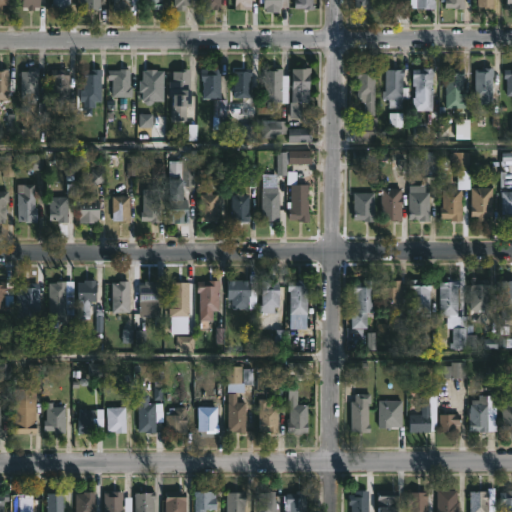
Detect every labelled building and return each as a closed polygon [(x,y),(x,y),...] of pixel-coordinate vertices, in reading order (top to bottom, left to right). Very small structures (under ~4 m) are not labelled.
[(0,0),(9,0),(9,7),(4,7),(4,10),(0,10),(0,0)] [(39,0),(39,7),(34,7),(34,11),(27,11),(27,7),(21,7),(21,0),(39,0)] [(70,0),(70,10),(52,8),(52,0),(70,0)] [(99,0),(99,9),(83,8),(83,2),(80,2),(80,0),(99,0)] [(130,0),(130,10),(112,10),(112,0),(130,0)] [(161,0),(161,9),(145,7),(145,0),(161,0)] [(190,0),(190,5),(185,5),(185,10),(176,10),(176,6),(174,6),(174,0),(190,0)] [(221,0),(222,10),(211,10),(211,8),(204,8),(204,0),(221,0)] [(244,9),(235,9),(235,0),(251,0),(251,9),(244,9)] [(288,0),(288,7),(279,7),(279,12),(266,12),(266,7),(263,7),(263,0),(288,0)] [(313,0),(313,2),(314,2),(314,9),(294,7),(294,0),(313,0)] [(372,0),(372,8),(354,7),(354,0),(372,0)] [(403,0),(403,8),(382,7),(382,0),(403,0)] [(435,0),(435,8),(416,8),(416,5),(410,5),(410,0),(435,0)] [(463,0),(464,8),(444,8),(444,0),(463,0)] [(477,0),(477,10),(494,10),(493,0),(477,0)] [(493,67),(492,103),(479,103),(479,96),(474,96),(474,69),(482,70),(482,67),(493,67)] [(7,99),(0,99),(0,68),(8,68),(7,99)] [(68,100),(51,100),(51,68),(69,69),(68,100)] [(130,68),(130,86),(132,86),(132,96),(127,96),(126,109),(120,109),(120,96),(112,96),(113,79),(107,79),(108,69),(130,68)] [(190,69),(189,107),(185,107),(185,120),(171,120),(172,102),(168,102),(169,81),(172,81),(172,71),(183,71),(183,68),(190,69)] [(220,68),(220,99),(202,98),(202,80),(200,80),(200,68),(220,68)] [(277,102),(277,108),(266,108),(266,102),(263,102),(264,71),(274,71),(274,68),(281,68),(281,103),(277,102)] [(309,74),(309,96),(312,96),(312,102),(301,102),(301,118),(289,118),(289,102),(291,102),(291,68),(310,68),(310,74),(309,74)] [(431,68),(431,69),(433,69),(432,110),(421,110),(421,99),(414,99),(415,85),(412,85),(412,69),(431,68)] [(463,68),(464,106),(445,106),(445,68),(463,68)] [(511,95),(506,95),(506,78),(503,78),(503,68),(511,68),(511,95)] [(100,76),(100,101),(94,101),(94,107),(82,107),(82,101),(79,101),(79,90),(82,90),(81,70),(101,69),(101,76),(100,76)] [(378,69),(378,106),(373,106),(373,115),(364,116),(364,101),(357,100),(357,97),(352,97),(351,79),(355,79),(355,69),(378,69)] [(403,69),(403,108),(388,108),(388,99),(382,99),(382,91),(384,91),(385,69),(403,69)] [(37,76),(37,101),(35,101),(35,103),(29,103),(29,101),(27,101),(27,97),(19,97),(19,70),(39,71),(38,76),(37,76)] [(242,97),(234,97),(234,70),(252,70),(252,75),(250,75),(250,97),(242,97)] [(226,99),(226,129),(212,129),(214,99),(226,99)] [(280,138),(262,137),(262,120),(286,120),(286,133),(280,133),(280,138)] [(311,142),(288,142),(288,128),(311,128),(311,142)] [(355,151),(355,171),(368,171),(368,151),(355,151)] [(430,177),(424,177),(425,151),(438,151),(438,177),(430,177)] [(278,175),(287,175),(287,165),(311,165),(311,153),(278,153),(278,175)] [(454,171),(469,171),(469,154),(454,154),(454,171)] [(194,186),(181,186),(181,160),(195,160),(194,186)] [(296,181),(296,184),(308,184),(307,213),(309,213),(309,221),(297,221),(297,219),(288,218),(288,208),(290,208),(290,184),(286,184),(286,171),(296,171),(296,181)] [(277,174),(276,187),(279,187),(278,221),(260,220),(262,174),(277,174)] [(33,221),(17,221),(17,193),(22,193),(22,184),(34,184),(34,207),(36,207),(36,221),(33,221)] [(425,185),(425,192),(430,192),(430,221),(408,219),(408,185),(425,185)] [(401,188),(401,221),(381,219),(381,187),(401,188)] [(454,187),(454,189),(463,189),(462,220),(440,218),(441,207),(443,207),(443,189),(447,189),(447,187),(454,187)] [(486,216),(486,220),(478,220),(478,216),(471,216),(471,187),(493,187),(493,216),(486,216)] [(160,190),(159,222),(140,221),(140,212),(142,212),(142,189),(160,190)] [(507,189),(507,191),(511,191),(511,220),(502,220),(502,191),(503,189),(507,189)] [(7,202),(6,218),(3,218),(3,223),(0,223),(0,190),(9,191),(8,202),(7,202)] [(211,191),(211,193),(217,193),(218,220),(200,221),(200,194),(206,194),(206,191),(211,191)] [(374,192),(374,222),(364,222),(364,219),(353,219),(353,192),(374,192)] [(248,222),(231,222),(231,194),(248,194),(248,222)] [(67,196),(67,222),(56,222),(56,220),(48,220),(48,203),(46,203),(46,196),(67,196)] [(129,196),(129,222),(111,220),(111,196),(129,196)] [(89,198),(89,200),(98,200),(97,223),(78,222),(78,204),(76,204),(76,200),(89,198)] [(188,199),(188,218),(183,218),(183,222),(175,222),(175,218),(168,218),(168,199),(188,199)] [(430,290),(430,312),(410,311),(409,279),(431,280),(430,290)] [(470,309),(470,279),(490,279),(490,310),(470,309)] [(88,317),(75,316),(76,282),(83,282),(83,280),(95,280),(95,302),(89,302),(88,317)] [(159,284),(158,292),(162,293),(160,314),(139,314),(139,284),(144,284),(144,280),(153,281),(153,284),(159,284)] [(219,280),(217,320),(198,320),(198,292),(196,292),(196,282),(203,282),(203,280),(219,280)] [(249,299),(249,309),(231,308),(231,299),(226,299),(226,280),(250,280),(249,299)] [(278,280),(278,307),(273,307),(273,312),(258,312),(258,304),(261,304),(261,280),(278,280)] [(308,280),(306,329),(289,329),(290,291),(287,291),(288,281),(308,280)] [(375,280),(375,312),(373,312),(373,315),(372,316),(368,316),(368,328),(351,328),(352,310),(356,310),(356,293),(353,293),(353,282),(375,280)] [(401,280),(401,311),(381,311),(381,293),(379,293),(379,282),(389,282),(390,280),(401,280)] [(511,280),(511,319),(511,308),(498,307),(498,281),(511,280)] [(0,281),(5,281),(4,293),(12,294),(12,314),(4,314),(4,310),(0,309),(0,281)] [(50,332),(48,332),(48,282),(73,281),(73,315),(67,315),(67,319),(58,319),(58,332),(50,332)] [(128,312),(110,312),(111,282),(128,281),(128,312)] [(459,281),(459,288),(458,288),(457,316),(466,316),(466,349),(454,350),(454,348),(449,348),(449,343),(453,343),(453,328),(447,328),(447,317),(444,317),(444,314),(438,314),(439,281),(459,281)] [(39,283),(38,312),(20,312),(21,294),(18,294),(18,283),(39,283)] [(188,316),(168,316),(168,308),(170,308),(171,283),(189,283),(188,316)] [(66,389),(58,389),(58,363),(72,363),(72,389),(66,389)] [(270,395),(256,395),(256,363),(271,363),(270,395)] [(446,379),(466,379),(466,364),(446,364),(446,379)] [(42,365),(41,389),(36,389),(36,433),(13,433),(14,388),(27,389),(28,365),(42,365)] [(242,366),(242,368),(254,368),(254,385),(225,384),(225,366),(242,366)] [(236,393),(236,402),(245,402),(244,434),(227,432),(228,393),(236,393)] [(369,403),(368,424),(371,424),(370,432),(350,431),(350,401),(355,401),(355,393),(370,393),(370,403),(369,403)] [(392,393),(392,395),(399,395),(399,431),(381,431),(381,408),(377,408),(377,394),(392,393)] [(149,394),(149,402),(155,402),(155,433),(138,432),(138,405),(135,405),(135,397),(138,397),(138,394),(149,394)] [(496,404),(496,430),(469,430),(472,399),(479,400),(479,394),(496,394),(496,404)] [(277,399),(277,433),(266,433),(266,431),(258,430),(258,399),(277,399)] [(308,404),(307,433),(293,434),(293,432),(287,432),(287,421),(289,421),(289,404),(308,404)] [(511,431),(500,431),(500,421),(502,421),(502,405),(511,405),(511,431)] [(65,407),(65,434),(54,433),(54,431),(43,431),(43,420),(45,420),(46,407),(65,407)] [(125,407),(125,433),(106,431),(106,407),(125,407)] [(186,407),(186,419),(193,419),(193,432),(165,432),(165,411),(168,411),(168,407),(186,407)] [(217,407),(217,432),(206,432),(206,430),(197,430),(197,407),(217,407)] [(87,432),(78,432),(79,409),(96,409),(96,417),(92,416),(92,433),(87,432)] [(425,432),(408,432),(408,414),(429,414),(429,432),(425,432)] [(455,432),(439,432),(439,414),(460,414),(460,424),(456,424),(455,432)] [(9,491),(8,502),(4,501),(4,511),(0,511),(0,487),(4,488),(3,491),(9,491)] [(457,489),(457,501),(459,501),(458,511),(436,511),(436,489),(457,489)] [(511,489),(511,511),(501,511),(502,489),(511,489)] [(215,490),(216,508),(205,508),(205,511),(203,511),(193,511),(194,490),(215,490)] [(305,511),(285,511),(286,497),(296,497),(296,490),(306,490),(305,511)] [(368,490),(368,511),(350,511),(350,504),(348,504),(348,493),(354,493),(354,490),(368,490)] [(398,511),(377,511),(377,490),(399,490),(398,511)] [(45,511),(46,492),(57,492),(57,491),(63,491),(62,511),(45,511)] [(74,511),(74,493),(82,493),(82,491),(94,491),(93,511),(74,511)] [(122,491),(122,508),(124,508),(124,511),(103,511),(103,492),(122,491)] [(152,511),(133,511),(134,492),(154,491),(154,500),(152,500),(152,511)] [(185,511),(165,511),(165,491),(186,492),(185,511)] [(427,491),(427,511),(408,511),(408,506),(406,506),(406,491),(427,491)] [(490,491),(490,497),(495,497),(495,511),(469,511),(469,491),(490,491)] [(14,511),(15,494),(34,492),(33,511),(14,511)] [(226,511),(226,492),(245,493),(244,511),(226,511)] [(282,511),(258,511),(258,492),(282,492),(282,511)]
